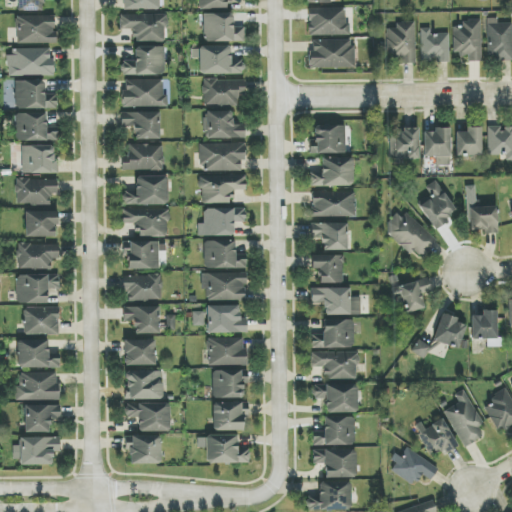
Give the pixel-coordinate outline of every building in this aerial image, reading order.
[(345,8),(308,9),(308,36),(350,35),(350,23),(345,23),(345,8)] [(17,14),(54,14),(55,27),(52,27),(52,30),(57,30),(56,42),(17,41),(17,14)] [(165,41),(164,28),(168,28),(168,14),(120,15),(120,30),(132,30),(132,42),(165,41)] [(244,42),(244,27),(233,28),(233,14),(203,14),(203,42),(244,42)] [(511,23),(497,24),(497,18),(487,19),(488,62),(511,61),(511,23)] [(386,29),(387,54),(397,54),(397,64),(415,64),(414,22),(395,23),(395,29),(386,29)] [(482,62),(481,23),(452,24),(453,55),(468,55),(468,62),(482,62)] [(421,63),(433,63),(449,62),(449,33),(430,34),(430,29),(420,29),(421,63)] [(353,40),(313,41),(313,51),(308,51),(308,69),(354,69),(353,40)] [(192,51),(192,59),(198,59),(199,75),(243,74),(242,58),(230,58),(230,46),(198,47),(198,51),(192,51)] [(13,48),(50,47),(50,58),(53,58),(53,61),(54,61),(55,71),(53,71),(53,73),(8,74),(8,63),(13,63),(13,48)] [(164,47),(134,47),(135,61),(123,61),(123,75),(164,75),(164,47)] [(14,79),(41,78),(44,81),(44,93),(56,93),(56,106),(18,107),(15,104),(14,79)] [(167,107),(167,96),(163,96),(163,80),(125,80),(125,91),(121,91),(121,107),(167,107)] [(238,105),(237,97),(244,97),(244,80),(203,81),(203,106),(238,105)] [(15,114),(17,112),(44,111),(45,127),(55,126),(56,137),(18,139),(15,135),(15,114)] [(160,139),(159,112),(121,113),(121,130),(134,129),(134,140),(160,139)] [(206,139),(245,139),(244,125),(232,125),(232,112),(206,112),(206,139)] [(345,126),(314,127),(314,141),(309,141),(310,154),(345,153),(345,126)] [(487,127),(488,156),(505,155),(505,160),(511,160),(511,130),(500,131),(500,127),(487,127)] [(390,133),(390,159),(418,160),(419,129),(402,128),(401,134),(390,133)] [(424,157),(435,157),(436,166),(451,166),(450,128),(433,128),(433,132),(423,133),(424,157)] [(456,157),(482,156),(481,128),(466,128),(466,133),(455,133),(456,157)] [(200,171),(243,172),(244,144),(200,143),(200,171)] [(122,170),(163,171),(163,145),(129,145),(129,157),(122,157),(122,170)] [(22,146),(22,173),(58,174),(58,163),(53,163),(54,147),(22,146)] [(352,186),(352,158),(321,159),(321,175),(310,175),(310,187),(352,186)] [(200,204),(232,203),(232,191),(246,190),(245,175),(200,176),(200,204)] [(167,176),(135,177),(136,193),(123,193),(123,206),(168,205),(167,176)] [(57,180),(16,179),(16,205),(50,206),(50,195),(57,195),(57,180)] [(430,195),(416,205),(435,229),(457,211),(434,181),(425,188),(430,195)] [(475,187),(467,187),(469,233),(498,232),(497,206),(475,207),(475,187)] [(354,217),(354,191),(312,191),(312,217),(354,217)] [(245,208),(203,209),(204,224),(197,224),(197,237),(233,236),(233,224),(245,224),(245,208)] [(137,237),(168,237),(168,210),(122,209),(122,224),(137,224),(137,237)] [(25,212),(25,238),(55,237),(54,226),(58,226),(57,211),(25,212)] [(436,242),(408,213),(401,219),(397,214),(383,228),(409,254),(413,249),(420,257),(436,242)] [(347,250),(347,223),(311,224),(311,240),(322,239),(322,251),(347,250)] [(246,268),(246,255),(235,255),(235,240),(204,241),(204,269),(246,268)] [(158,270),(158,242),(122,242),(122,256),(127,256),(127,270),(158,270)] [(18,270),(51,269),(51,259),(58,259),(58,244),(18,245),(18,270)] [(343,283),(343,255),(311,256),(311,269),(318,269),(319,284),(343,283)] [(245,274),(201,273),(201,290),(206,290),(206,301),(244,301),(245,274)] [(58,275),(16,276),(17,304),(47,304),(47,288),(59,287),(58,275)] [(162,301),(161,276),(122,276),(122,294),(128,294),(128,301),(162,301)] [(406,314),(425,308),(420,295),(432,292),(427,278),(398,287),(406,314)] [(360,315),(360,297),(349,298),(349,288),(310,289),(310,305),(323,305),(324,316),(360,315)] [(239,306),(206,306),(206,312),(192,312),(192,326),(206,326),(206,334),(247,333),(246,319),(239,319),(239,306)] [(134,335),(159,334),(159,307),(124,307),(124,322),(134,322),(134,335)] [(59,309),(24,308),(23,335),(58,335),(59,309)] [(471,317),(471,340),(497,339),(497,311),(481,311),(482,316),(471,317)] [(458,349),(467,323),(442,315),(433,340),(458,349)] [(312,349),(354,348),(353,320),(322,321),(322,341),(312,341),(312,349)] [(244,338),(207,339),(208,366),(245,366),(244,338)] [(155,366),(155,341),(124,340),(124,366),(155,366)] [(427,358),(431,344),(417,340),(413,354),(427,358)] [(17,341),(17,368),(59,368),(59,351),(48,351),(48,341),(17,341)] [(357,379),(357,352),(313,353),(313,368),(323,367),(324,380),(357,379)] [(244,398),(244,370),(212,371),(212,398),(244,398)] [(125,400),(162,399),(162,371),(125,372),(125,400)] [(58,372),(17,373),(17,401),(58,400),(58,372)] [(357,413),(357,384),(312,386),(312,399),(325,399),(326,413),(357,413)] [(481,425),(465,390),(455,395),(459,404),(446,410),(464,447),(483,437),(477,426),(481,425)] [(511,429),(511,400),(506,391),(483,406),(499,432),(509,425),(511,429)] [(243,431),(242,412),(248,412),(248,402),(213,403),(213,431),(243,431)] [(169,432),(170,404),(124,404),(124,417),(138,417),(138,432),(169,432)] [(24,433),(50,433),(50,419),(60,420),(60,406),(25,405),(24,433)] [(354,418),(323,419),(324,432),(312,432),(312,446),(355,446),(354,418)] [(432,459),(457,446),(442,419),(418,433),(432,459)] [(127,437),(128,465),(160,464),(160,436),(127,437)] [(237,436),(197,436),(197,448),(206,448),(207,464),(249,463),(248,448),(237,448),(237,436)] [(59,438),(19,438),(19,446),(12,446),(13,464),(52,464),(52,453),(60,453),(59,438)] [(439,469),(404,446),(393,463),(395,464),(390,471),(414,487),(422,475),(431,481),(439,469)] [(313,464),(325,464),(325,479),(356,478),(355,450),(312,451),(313,464)] [(351,510),(350,484),(318,484),(318,499),(307,499),(307,511),(351,510)] [(436,511),(434,503),(394,511),(436,511)]
